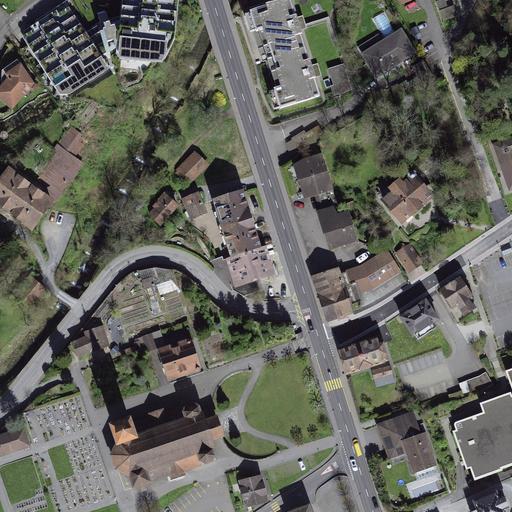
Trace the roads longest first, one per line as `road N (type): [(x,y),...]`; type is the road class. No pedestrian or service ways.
road 1 (residential): [(0,409),(111,276),(133,261),(176,260),(239,308),(308,307)]
road 2 (primary): [(212,0),(308,307)]
road 3 (residential): [(475,0),(447,55),(448,70),(505,231)]
road 4 (residential): [(319,342),(406,300),(505,231)]
road 5 (primary): [(319,342),(356,457)]
